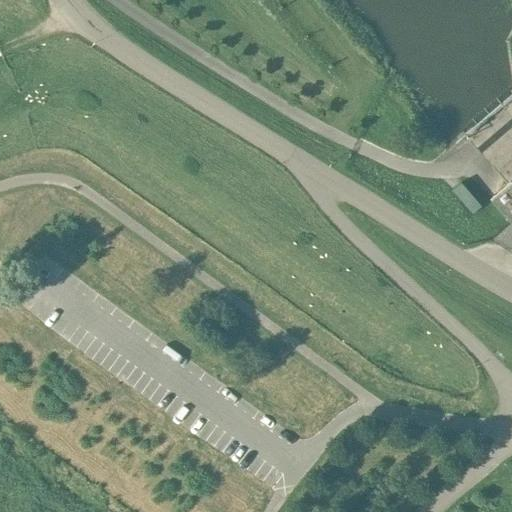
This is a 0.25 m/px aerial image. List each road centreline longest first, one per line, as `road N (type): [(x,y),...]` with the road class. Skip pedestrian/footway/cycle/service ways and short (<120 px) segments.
road 1 (unclassified): [(302,164),(345,229),(511,388)]
road 2 (unclassified): [(302,164),(75,16),(64,0)]
road 3 (unclassified): [(511,291),(302,164)]
